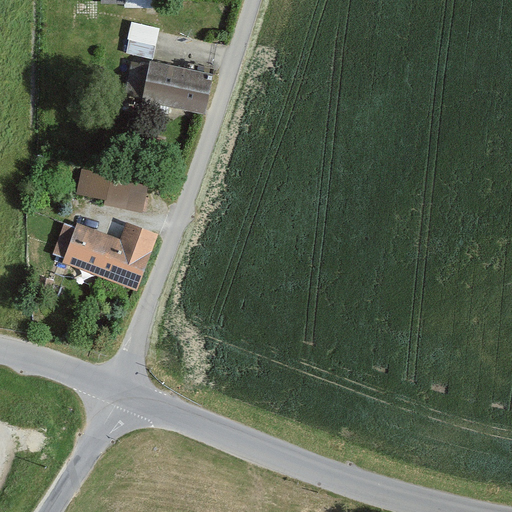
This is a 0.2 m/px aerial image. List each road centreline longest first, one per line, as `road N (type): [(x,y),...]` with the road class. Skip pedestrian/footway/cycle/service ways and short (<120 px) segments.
road 1 (unclassified): [(120,391),(252,0)]
road 2 (unclassified): [(454,511),(120,391)]
road 3 (unclassified): [(49,511),(120,391)]
road 4 (unclassified): [(120,391),(0,349)]
